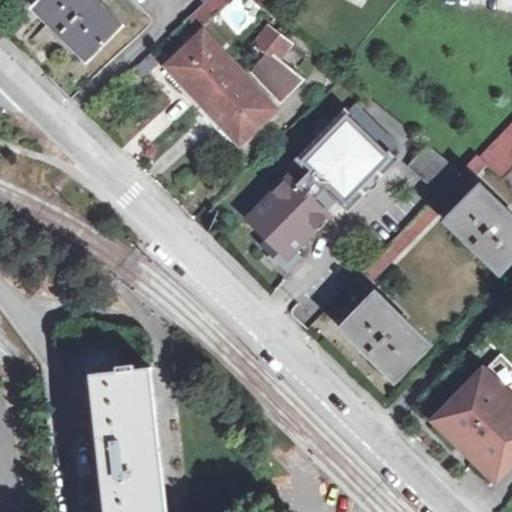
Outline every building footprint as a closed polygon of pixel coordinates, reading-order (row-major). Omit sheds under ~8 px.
[(93,0),(44,0),(34,11),(87,64),(122,28),(93,0)] [(201,0),(204,3),(189,18),(198,27),(227,0),(201,0)] [(271,59),(276,63),(288,48),(266,30),(254,46),(271,59)] [(169,69),(239,144),(276,110),(205,35),(169,69)] [(138,64),(147,74),(155,66),(147,57),(138,64)] [(276,63),(271,59),(253,76),(278,102),(300,82),(276,63)] [(293,253),(328,217),(323,212),(340,194),(349,203),(390,160),(387,156),(396,147),(356,108),(303,163),(313,172),(299,186),(291,179),(250,222),(268,239),(260,247),(287,274),(300,260),(293,253)] [(460,172),(426,145),(408,166),(441,192),(358,277),(369,286),(487,165),(502,181),(504,179),(511,170),(511,124),(480,158),(477,155),(460,172)] [(511,215),(480,185),(445,221),(500,275),(511,262),(511,215)] [(376,294),(342,330),(396,382),(430,346),(376,294)] [(162,368),(145,371),(145,366),(136,367),(133,340),(88,345),(107,511),(177,511),(172,461),(162,368)] [(511,367),(495,351),(433,415),(499,479),(511,465),(511,367)]
